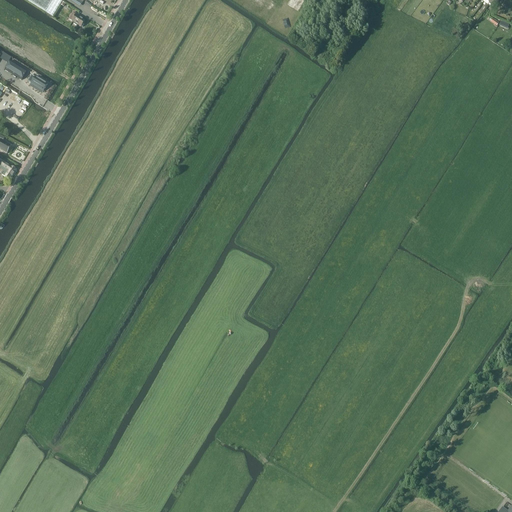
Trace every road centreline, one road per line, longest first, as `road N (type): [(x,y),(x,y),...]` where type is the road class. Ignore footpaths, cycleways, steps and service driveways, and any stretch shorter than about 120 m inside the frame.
road 1 (track): [(334,511),(455,331),(469,279),(491,284)]
road 2 (secondary): [(13,189),(125,0)]
